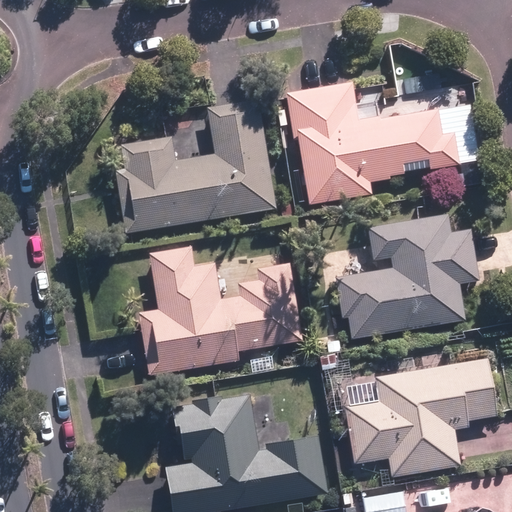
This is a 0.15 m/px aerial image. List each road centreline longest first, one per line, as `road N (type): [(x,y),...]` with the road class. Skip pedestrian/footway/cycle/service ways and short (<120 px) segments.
road 1 (residential): [(0,138),(67,511)]
road 2 (residential): [(296,0),(49,40)]
